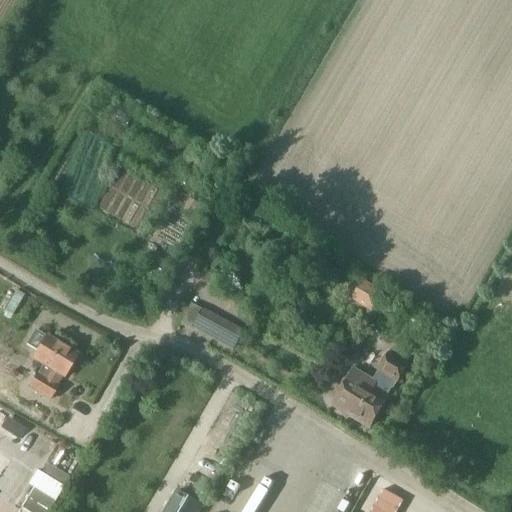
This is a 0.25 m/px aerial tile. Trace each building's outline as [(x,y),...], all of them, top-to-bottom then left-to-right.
[(363,279),(351,299),(371,312),(383,292),(363,279)] [(200,306),(191,326),(232,348),(243,328),(200,306)] [(28,386),(49,399),(58,387),(55,385),(61,377),(63,378),(70,368),(73,367),(77,361),(76,358),(77,355),(36,330),(27,344),(37,351),(31,359),(41,365),(28,386)] [(395,382),(406,364),(387,352),(376,371),(371,379),(356,370),(332,406),(370,428),(387,398),(385,397),(395,382)] [(329,511),(335,503),(334,502),(355,464),(337,454),(304,511),(329,511)] [(222,503),(242,459),(232,455),(212,498),(222,503)] [(197,511),(201,506),(177,492),(164,511),(197,511)]
